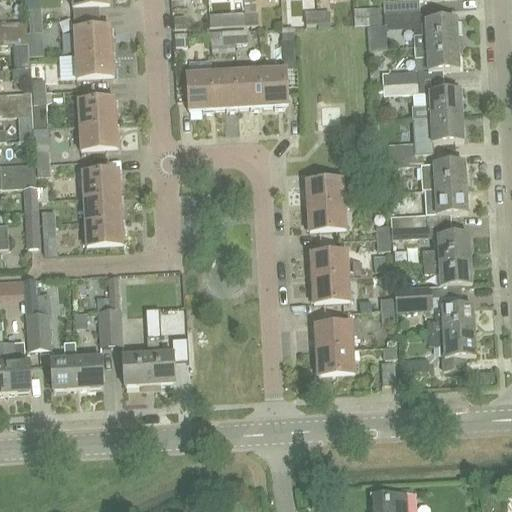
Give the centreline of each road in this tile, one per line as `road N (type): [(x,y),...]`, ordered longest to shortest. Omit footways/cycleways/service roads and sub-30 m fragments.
road 1 (residential): [(279,433),(264,172),(248,158),(162,165)]
road 2 (residential): [(0,452),(279,433)]
road 3 (residential): [(279,433),(511,421)]
road 4 (residential): [(42,274),(168,256),(162,165)]
road 5 (residential): [(162,165),(152,0)]
road 6 (residential): [(501,0),(511,165)]
